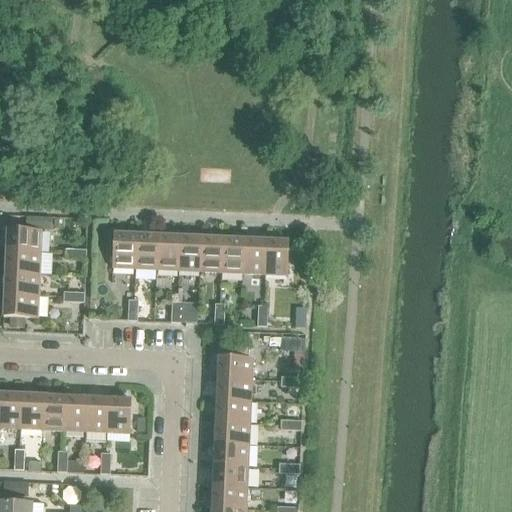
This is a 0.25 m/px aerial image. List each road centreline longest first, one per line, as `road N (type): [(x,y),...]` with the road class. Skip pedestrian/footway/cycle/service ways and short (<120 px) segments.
road 1 (residential): [(0,210),(357,223)]
road 2 (residential): [(171,511),(177,375),(159,366),(0,356)]
